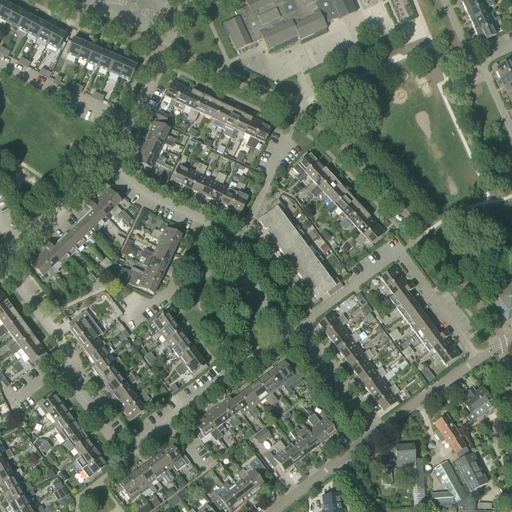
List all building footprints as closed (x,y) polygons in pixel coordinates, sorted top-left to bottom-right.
[(354,8),(350,0),(244,0),(248,7),(235,12),(237,18),(224,24),(236,51),(257,42),(262,40),(267,50),(294,38),(298,37),(300,41),(327,28),(325,24),(338,18),(339,20),(356,12),(354,8)] [(479,0),(468,0),(462,3),(466,12),(491,1),(494,0),(483,0),(480,1),(479,0)] [(493,5),(491,1),(466,12),(470,22),(487,15),(484,9),(493,5)] [(7,4),(4,3),(0,10),(0,20),(6,24),(16,6),(8,2),(7,4)] [(23,10),(16,6),(6,24),(16,29),(25,14),(22,12),(23,10)] [(27,15),(25,14),(16,29),(26,34),(36,17),(28,13),(27,15)] [(470,22),(475,32),(500,21),(498,17),(493,19),(491,14),(487,15),(470,22)] [(36,17),(26,34),(37,40),(45,24),(42,23),(43,21),(36,17)] [(502,25),(500,21),(475,32),(480,43),(496,36),(493,29),(502,25)] [(45,24),(37,40),(47,45),(56,28),(48,24),(47,26),(45,24)] [(64,32),(56,28),(47,45),(57,51),(65,35),(62,34),(64,32)] [(76,60),(84,41),(76,38),(75,40),(72,39),(66,55),(76,60)] [(84,41),(76,60),(87,64),(94,48),(91,47),(92,45),(84,41)] [(94,48),(87,64),(97,69),(105,50),(97,47),(96,49),(94,48)] [(105,50),(97,69),(108,73),(115,57),(112,56),(113,54),(105,50)] [(115,57),(108,73),(118,78),(126,59),(118,56),(117,58),(115,57)] [(134,63),(126,59),(118,78),(129,82),(136,66),(133,65),(134,63)] [(501,78),(511,72),(511,60),(496,68),(501,78)] [(511,72),(501,78),(505,87),(511,84),(511,72)] [(173,108),(183,86),(172,81),(165,97),(171,100),(167,109),(171,111),(173,108)] [(192,91),(183,86),(173,108),(182,113),(185,107),(192,91)] [(192,91),(185,107),(191,110),(187,119),(190,120),(202,95),(192,91)] [(212,100),(202,95),(190,120),(195,122),(199,113),(204,116),(212,100)] [(222,105),(212,100),(204,116),(211,119),(207,128),(210,130),(222,105)] [(222,105),(210,130),(214,132),(217,127),(222,130),(224,125),(232,109),(222,105)] [(225,131),(223,135),(223,136),(230,139),(242,114),(232,109),(224,125),(222,130),(225,131)] [(158,112),(155,119),(165,124),(168,117),(158,112)] [(242,114),(230,139),(234,141),(238,132),(244,134),(251,118),(242,114)] [(261,123),(251,118),(244,134),(250,137),(246,146),(249,148),(261,123)] [(153,122),(149,132),(174,144),(175,140),(166,136),(169,130),(153,122)] [(261,123),(249,148),(254,150),(258,141),(264,144),(272,128),(261,123)] [(149,132),(144,142),(160,150),(163,144),(172,148),(174,144),(149,132)] [(144,142),(139,152),(164,164),(166,160),(157,156),(160,150),(144,142)] [(219,145),(216,152),(222,154),(225,148),(219,145)] [(164,164),(139,152),(134,162),(137,163),(136,166),(141,169),(143,166),(150,170),(154,163),(162,168),(164,164)] [(239,153),(235,161),(241,164),(245,155),(239,153)] [(310,153),(297,165),(293,169),(298,175),(295,178),(297,180),(317,161),(310,153)] [(181,187),(188,170),(183,168),(187,159),(182,157),(171,182),(181,187)] [(325,169),(317,161),(297,180),(300,183),(308,177),(312,181),(325,169)] [(188,170),(181,187),(191,191),(202,166),(199,164),(194,173),(188,170)] [(202,166),(191,191),(200,196),(208,180),(202,177),(206,168),(202,166)] [(325,169),(312,181),(316,186),(309,193),(312,196),(332,177),(325,169)] [(208,180),(200,196),(210,200),(222,175),(218,173),(214,182),(208,180)] [(222,175),(210,200),(220,205),(228,189),(222,186),(226,177),(222,175)] [(339,185),(332,177),(312,196),(315,199),(322,193),(326,197),(339,185)] [(228,189),(220,205),(230,210),(242,185),(238,183),(237,185),(231,182),(228,189)] [(242,185),(230,210),(240,214),(248,198),(241,195),(246,186),(242,185)] [(339,185),(326,197),(331,202),(324,209),(327,212),(347,193),(339,185)] [(296,187),(288,195),(294,198),(301,192),(296,187)] [(109,188),(101,196),(118,214),(121,211),(116,206),(121,201),(109,188)] [(347,193),(327,212),(330,215),(337,209),(341,213),(354,201),(347,193)] [(118,214),(101,196),(93,204),(105,217),(106,216),(110,212),(115,217),(118,214)] [(268,214),(281,204),(278,200),(265,210),(268,214)] [(92,212),(73,230),(85,243),(109,220),(106,216),(105,217),(93,204),(90,201),(86,205),(92,212)] [(354,201),(341,213),(346,218),(339,225),(342,228),(362,209),(354,201)] [(281,204),(268,214),(258,221),(265,231),(267,229),(269,231),(266,233),(268,235),(287,221),(280,212),(284,209),(281,204)] [(362,209),(342,228),(345,231),(352,224),(356,229),(369,217),(362,209)] [(369,217),(356,229),(361,234),(353,241),(356,244),(376,225),(369,217)] [(138,220),(135,226),(141,229),(144,222),(138,220)] [(287,221),(268,235),(269,237),(272,235),(273,237),(271,239),(278,248),(300,231),(297,226),(293,230),(287,221)] [(154,230),(152,234),(177,246),(182,236),(166,228),(168,226),(162,223),(157,232),(154,230)] [(317,231),(320,234),(324,230),(326,228),(323,225),(317,231)] [(384,233),(376,225),(356,244),(359,247),(366,240),(371,246),(384,233)] [(85,243),(73,230),(54,248),(47,242),(43,246),(46,249),(58,262),(58,263),(61,266),(85,243)] [(331,237),(324,230),(320,234),(327,241),(331,237)] [(304,235),(300,231),(278,248),(284,257),(287,255),(288,257),(286,259),(287,261),(306,247),(300,238),(304,235)] [(177,246),(152,234),(150,238),(159,242),(156,248),(172,256),(177,246)] [(493,246),(499,254),(504,250),(498,242),(493,246)] [(325,243),(320,247),(325,253),(330,250),(325,243)] [(127,258),(131,248),(125,245),(121,255),(127,258)] [(313,256),(306,247),(287,261),(289,263),(291,261),(293,263),(290,265),(297,274),(320,257),(317,253),(313,256)] [(172,256),(156,248),(154,254),(145,250),(143,254),(168,265),(172,256)] [(46,249),(38,257),(56,275),(59,272),(54,267),(58,263),(58,262),(46,249)] [(168,265),(143,254),(141,258),(145,260),(143,266),(147,268),(163,275),(168,265)] [(56,275),(38,257),(30,265),(42,278),(47,273),(52,278),(56,275)] [(320,257),(297,274),(304,283),(306,281),(307,283),(305,285),(307,287),(325,273),(319,264),(323,261),(320,257)] [(106,259),(103,261),(109,268),(112,265),(106,259)] [(342,263),(346,268),(350,265),(346,259),(342,263)] [(103,261),(99,264),(105,271),(109,268),(103,261)] [(116,265),(113,271),(121,275),(124,269),(116,265)] [(136,269),(134,273),(159,285),(163,275),(147,268),(144,274),(136,269)] [(381,292),(401,277),(394,268),(380,279),(384,284),(378,289),(381,292)] [(159,285),(134,273),(128,284),(138,289),(138,288),(154,295),(159,285)] [(325,273),(307,287),(308,289),(311,287),(312,289),(309,291),(317,301),(327,293),(340,283),(336,279),(332,282),(325,273)] [(90,274),(87,277),(93,283),(96,280),(90,274)] [(511,317),(511,276),(488,295),(503,316),(511,317)] [(87,277),(84,280),(90,286),(93,283),(87,277)] [(407,286),(401,277),(381,292),(384,295),(389,291),(393,296),(407,286)] [(343,288),(340,283),(327,293),(330,297),(343,288)] [(393,296),(389,299),(409,326),(423,315),(407,294),(414,288),(411,283),(407,286),(393,296)] [(358,302),(363,299),(359,294),(355,297),(358,302)] [(7,301),(0,305),(0,319),(13,309),(7,301)] [(371,312),(366,305),(361,309),(366,316),(371,312)] [(13,309),(0,319),(0,321),(3,325),(0,327),(0,332),(20,318),(13,309)] [(122,315),(118,309),(114,311),(119,318),(122,315)] [(73,320),(67,324),(70,329),(69,330),(75,339),(95,325),(85,311),(82,312),(73,320)] [(167,313),(165,314),(162,311),(145,324),(147,327),(147,328),(153,336),(173,322),(167,313)] [(378,321),(386,316),(383,312),(376,318),(378,321)] [(325,334),(345,319),(342,315),(337,320),(332,314),(318,324),(325,334)] [(423,315),(409,326),(428,352),(432,349),(446,338),(450,336),(446,331),(439,336),(423,315)] [(386,316),(378,321),(381,324),(388,319),(386,316)] [(26,327),(20,318),(0,332),(0,338),(8,332),(12,337),(26,327)] [(348,322),(345,319),(325,334),(331,342),(346,332),(342,327),(348,322)] [(153,336),(151,338),(154,342),(162,336),(166,341),(180,330),(173,322),(153,336)] [(98,328),(95,325),(75,339),(82,348),(96,337),(92,332),(98,328)] [(383,331),(379,326),(375,330),(379,335),(383,331)] [(26,327),(12,337),(16,343),(8,349),(10,352),(33,335),(26,327)] [(125,330),(121,333),(126,339),(129,336),(125,330)] [(180,330),(166,341),(169,346),(161,352),(164,355),(186,339),(180,330)] [(391,338),(399,333),(396,330),(389,335),(391,338)] [(346,332),(331,342),(338,351),(358,336),(357,335),(355,333),(349,337),(346,332)] [(401,337),(399,333),(391,338),(394,342),(401,337)] [(33,335),(10,352),(13,356),(21,350),(25,355),(39,344),(33,335)] [(360,340),(358,336),(338,351),(344,360),(358,349),(355,344),(360,340)] [(100,343),(96,337),(82,348),(88,357),(105,345),(102,341),(100,343)] [(432,349),(436,354),(430,358),(432,362),(452,347),(446,338),(432,349)] [(193,348),(186,339),(164,355),(167,359),(175,353),(178,358),(193,348)] [(105,345),(88,357),(94,365),(95,365),(105,357),(106,358),(109,355),(106,350),(111,346),(109,343),(105,345)] [(39,344),(25,355),(29,360),(27,362),(32,369),(39,364),(37,360),(46,354),(39,344)] [(134,349),(131,345),(125,350),(128,354),(134,349)] [(404,356),(411,351),(409,347),(402,352),(404,356)] [(452,347),(432,362),(435,365),(441,361),(445,367),(459,356),(452,347)] [(193,348),(178,358),(182,364),(174,369),(177,373),(199,357),(193,348)] [(143,358),(147,355),(143,349),(139,352),(143,358)] [(358,349),(344,360),(351,369),(371,354),(368,350),(362,355),(358,349)] [(411,351),(404,356),(407,359),(414,354),(411,351)] [(371,354),(351,369),(357,377),(371,367),(368,362),(373,357),(371,354)] [(95,365),(94,365),(91,368),(97,377),(119,360),(117,357),(113,360),(109,355),(106,358),(105,357),(95,365)] [(153,357),(147,362),(150,366),(150,365),(153,363),(156,361),(153,357)] [(206,366),(199,357),(177,373),(179,376),(187,371),(192,376),(206,366)] [(119,360),(97,377),(104,386),(118,375),(114,370),(122,364),(119,360)] [(284,362),(275,370),(288,388),(302,378),(292,365),(288,368),(285,364),(284,362)] [(375,372),(371,367),(357,377),(364,386),(384,371),(381,368),(375,372)] [(291,392),(275,370),(266,376),(277,390),(282,386),(288,394),(291,392)] [(386,375),(384,371),(364,386),(370,395),(384,384),(380,379),(386,375)] [(429,374),(425,377),(429,383),(433,379),(429,374)] [(118,375),(104,386),(110,394),(133,378),(130,375),(122,380),(118,375)] [(266,376),(257,382),(274,405),(277,402),(271,394),(277,390),(266,376)] [(133,378),(110,394),(117,403),(131,393),(127,387),(135,382),(133,378)] [(5,379),(2,382),(6,388),(10,385),(5,379)] [(274,405),(257,382),(248,389),(259,403),(264,399),(270,407),(274,405)] [(388,389),(384,384),(370,395),(376,403),(397,389),(394,385),(388,389)] [(161,397),(166,393),(161,386),(156,390),(161,397)] [(492,408),(488,402),(491,400),(482,388),(471,396),(470,394),(461,401),(471,414),(466,417),(470,423),(477,418),(478,420),(482,417),(481,416),(492,408)] [(248,389),(240,395),(256,418),(260,415),(254,407),(259,403),(248,389)] [(397,389),(376,403),(383,413),(397,402),(393,396),(399,392),(397,389)] [(135,398),(131,393),(117,403),(123,412),(145,395),(143,392),(135,398)] [(61,404),(55,395),(44,403),(42,400),(35,404),(44,416),(61,404)] [(148,399),(145,395),(123,412),(130,421),(144,410),(140,405),(148,399)] [(232,401),(231,402),(238,413),(241,417),(247,412),(253,420),(256,418),(240,395),(232,401)] [(232,401),(229,397),(219,405),(236,427),(239,424),(234,416),(238,413),(231,402),(232,401)] [(49,422),(44,425),(47,429),(68,412),(61,404),(44,416),(46,419),(47,418),(49,422)] [(236,427),(219,405),(211,411),(221,425),(227,421),(232,429),(236,427)] [(211,411),(202,417),(219,440),(222,437),(216,429),(221,425),(211,411)] [(68,412),(47,429),(49,432),(54,429),(58,434),(75,421),(68,412)] [(19,417),(23,423),(27,420),(22,414),(19,417)] [(314,415),(311,417),(327,440),(336,433),(326,418),(320,423),(314,415)] [(440,443),(445,440),(448,445),(449,445),(455,455),(466,448),(459,438),(460,437),(446,416),(434,424),(438,431),(434,433),(440,443)] [(195,427),(191,429),(200,441),(209,434),(215,442),(219,440),(202,417),(193,424),(195,427)] [(327,440),(311,417),(307,420),(313,428),(308,432),(319,446),(327,440)] [(58,434),(64,442),(64,443),(81,430),(75,421),(58,434)] [(305,428),(299,431),(297,428),(293,431),(310,453),(319,446),(308,432),(305,428)] [(265,429),(253,438),(258,445),(270,437),(265,429)] [(64,442),(59,446),(62,450),(70,444),(73,449),(88,438),(81,430),(64,443),(64,442)] [(246,441),(255,434),(252,430),(244,435),(246,437),(244,438),(246,441)] [(310,453),(293,431),(290,433),(296,441),(291,445),(301,459),(310,453)] [(88,438),(73,449),(77,455),(70,460),(72,464),(75,461),(94,447),(88,438)] [(0,459),(11,454),(9,450),(1,455),(0,453),(0,447),(2,446),(0,441),(0,459)] [(301,459),(291,445),(286,449),(280,441),(276,444),(293,466),(301,459)] [(279,454),(273,458),(270,454),(265,457),(273,469),(278,465),(284,472),(293,466),(276,444),(273,446),(279,454)] [(424,506),(423,479),(421,460),(414,460),(413,445),(396,446),(397,462),(398,470),(411,469),(414,507),(424,506)] [(172,446),(162,452),(173,467),(177,471),(186,465),(186,466),(190,463),(182,454),(179,456),(172,446)] [(94,447),(75,461),(82,470),(101,456),(94,447)] [(173,467),(162,452),(154,459),(170,481),(174,478),(168,471),(173,467)] [(56,462),(50,453),(44,458),(51,466),(56,462)] [(11,454),(0,459),(0,471),(8,468),(5,462),(13,457),(11,454)] [(229,458),(226,454),(220,459),(223,462),(229,458)] [(470,492),(487,484),(472,454),(455,463),(470,492)] [(101,456),(82,470),(89,479),(108,465),(101,456)] [(154,459),(145,465),(156,480),(161,476),(167,484),(170,481),(154,459)] [(243,469),(239,472),(256,494),(265,487),(257,476),(266,470),(257,459),(248,465),(251,468),(245,472),(243,469)] [(50,469),(44,460),(38,464),(45,473),(50,469)] [(456,503),(464,499),(467,498),(447,462),(433,470),(441,486),(443,485),(448,493),(430,494),(430,496),(425,497),(426,507),(453,505),(456,503)] [(145,465),(136,472),(149,489),(153,494),(156,491),(150,483),(156,480),(145,465)] [(11,474),(8,468),(0,471),(0,484),(22,472),(20,469),(11,474)] [(49,480),(55,477),(51,470),(45,473),(49,480)] [(64,483),(68,480),(62,471),(57,474),(64,483)] [(24,476),(22,472),(0,484),(0,490),(3,495),(18,487),(15,481),(24,476)] [(136,472),(128,478),(140,495),(149,489),(136,472)] [(236,475),(240,480),(235,484),(237,486),(248,500),(256,494),(239,472),(236,475)] [(392,487),(391,472),(380,472),(381,488),(392,487)] [(122,489),(117,493),(124,503),(129,499),(131,502),(140,495),(128,478),(118,485),(122,489)] [(59,480),(52,483),(56,490),(62,487),(59,480)] [(248,500),(237,486),(232,490),(226,483),(222,485),(239,507),(248,500)] [(8,505),(29,493),(24,484),(18,487),(3,495),(8,505)] [(217,497),(225,507),(228,511),(233,511),(239,507),(222,485),(219,488),(221,491),(216,495),(217,497)] [(172,488),(166,493),(170,498),(176,493),(172,488)] [(185,489),(176,495),(181,503),(190,496),(185,489)] [(29,493),(8,505),(12,511),(17,511),(29,505),(34,502),(31,497),(34,495),(32,491),(29,493)] [(344,511),(344,510),(341,510),(338,494),(321,497),(323,511),(344,511)] [(219,511),(225,507),(217,497),(212,501),(219,511)] [(173,498),(168,502),(171,506),(176,502),(173,498)] [(155,509),(160,504),(157,500),(151,504),(155,509)]
